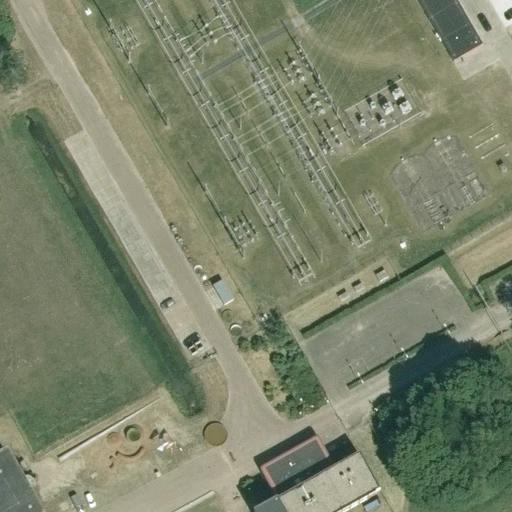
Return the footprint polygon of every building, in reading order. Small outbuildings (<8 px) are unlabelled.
[(482,47),(454,0),(416,0),(453,64),(482,47)] [(495,76),(472,88),(477,97),(500,85),(495,76)] [(420,210),(411,213),(418,232),(427,229),(420,210)] [(97,439),(97,457),(110,457),(110,438),(97,439)] [(346,511),(379,494),(359,457),(333,471),(331,472),(315,444),(264,472),(280,500),(259,511),(346,511)] [(0,511),(36,511),(6,457),(0,459),(0,511)]
